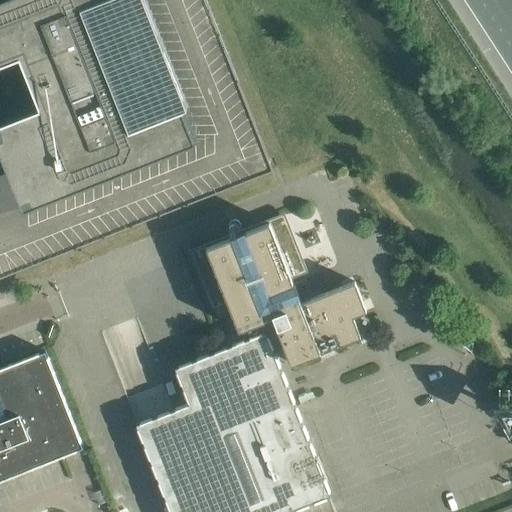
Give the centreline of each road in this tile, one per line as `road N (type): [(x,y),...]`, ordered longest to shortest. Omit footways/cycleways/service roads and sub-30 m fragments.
road 1 (unknown): [(58,299),(265,191),(303,182),(329,188),(345,202),(468,440),(474,478),(466,495),(420,511)]
road 2 (unclassified): [(146,511),(75,321),(58,299),(37,297)]
road 3 (unknown): [(373,511),(327,391)]
